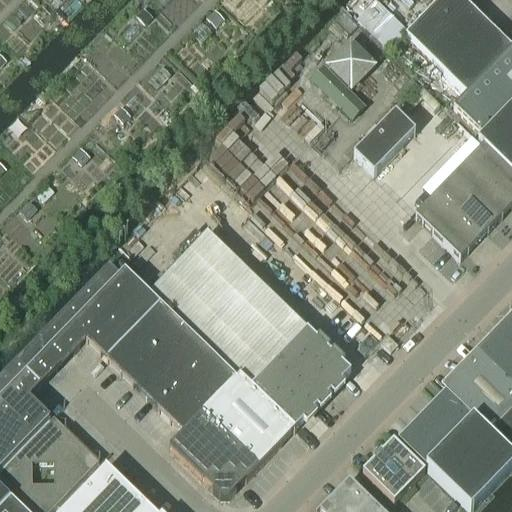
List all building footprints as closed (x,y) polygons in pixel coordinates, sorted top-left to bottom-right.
[(465,100),(511,53),(456,0),(444,0),(405,41),(465,100)] [(387,57),(407,37),(375,5),(355,25),(387,57)] [(39,14),(31,22),(40,31),(48,23),(39,14)] [(142,14),(135,21),(145,30),(152,23),(142,14)] [(214,15),(205,24),(215,33),(223,24),(214,15)] [(349,46),(323,73),(350,98),(375,72),(349,46)] [(481,140),(502,119),(511,108),(511,51),(511,53),(465,100),(452,112),(481,140)] [(364,112),(350,98),(323,73),(309,87),(350,127),(364,112)] [(511,128),(511,108),(502,119),(511,128)] [(120,112),(113,119),(122,129),(130,121),(120,112)] [(45,114),(36,122),(45,132),(54,123),(45,114)] [(373,182),(415,139),(394,119),(352,162),(373,182)] [(511,178),(511,128),(502,119),(481,140),(477,145),(483,151),(511,178)] [(511,213),(511,211),(511,178),(483,151),(466,169),(511,213)] [(80,153),(71,162),(81,171),(89,162),(80,153)] [(494,230),(511,213),(466,169),(449,186),(466,204),(494,230)] [(432,239),(449,221),(466,204),(449,186),(414,222),(432,239)] [(477,248),(494,230),(466,204),(449,221),(477,248)] [(28,207),(19,217),(27,225),(36,215),(28,207)] [(459,266),(477,248),(449,221),(432,239),(459,266)] [(294,436),(350,379),(206,239),(150,297),(238,382),(294,436)] [(119,283),(108,272),(49,333),(74,358),(85,346),(119,379),(172,325),(124,277),(119,283)] [(145,404),(198,349),(172,325),(119,379),(145,404)] [(511,326),(481,359),(480,359),(511,389),(511,326)] [(57,375),(74,358),(49,333),(31,351),(57,375)] [(390,358),(397,350),(387,341),(380,348),(390,358)] [(169,428),(222,373),(198,349),(145,404),(169,428)] [(39,393),(57,375),(31,351),(14,369),(39,393)] [(444,397),(489,440),(511,463),(511,389),(480,359),(465,367),(469,371),(444,397)] [(0,476),(50,426),(28,405),(39,393),(14,369),(0,383),(0,476)] [(183,441),(203,420),(236,386),(235,386),(222,373),(169,428),(182,440),(183,441)] [(258,473),(294,436),(238,382),(235,386),(236,386),(203,420),(258,473)] [(464,511),(474,511),(511,473),(511,463),(489,440),(444,397),(397,445),(426,473),(464,511)] [(258,473),(203,420),(183,441),(182,440),(168,455),(202,487),(211,487),(212,497),(219,503),(229,503),(235,496),(235,487),(245,487),(258,473)] [(55,511),(99,467),(64,433),(63,433),(52,423),(50,426),(0,476),(0,482),(30,511),(55,511)] [(393,509),(424,478),(392,447),(362,479),(393,509)] [(144,511),(105,473),(77,502),(66,511),(144,511)] [(374,511),(348,486),(322,511),(374,511)] [(0,511),(2,511),(10,505),(0,495),(0,511)]
